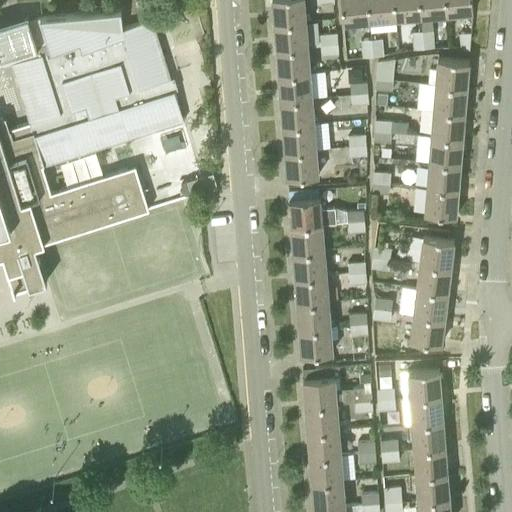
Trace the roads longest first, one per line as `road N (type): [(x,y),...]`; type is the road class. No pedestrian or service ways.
road 1 (residential): [(267,511),(224,0)]
road 2 (residential): [(496,312),(509,92)]
road 3 (residential): [(507,511),(496,312)]
